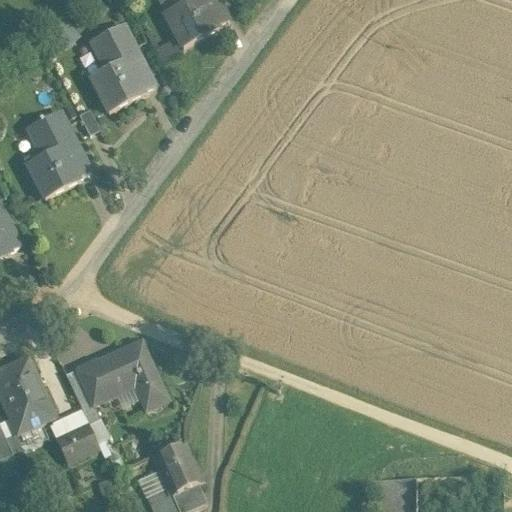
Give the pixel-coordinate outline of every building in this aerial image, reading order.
[(215,0),(175,0),(181,11),(166,18),(183,52),(219,34),(217,31),(205,9),(217,2),(215,0)] [(229,25),(217,2),(205,9),(217,31),(229,25)] [(124,31),(92,47),(106,75),(91,83),(108,117),(144,99),(143,96),(154,90),(124,31)] [(100,135),(90,114),(79,120),(90,140),(100,135)] [(60,117),(28,133),(43,162),(27,170),(45,204),(80,185),(79,183),(67,160),(79,154),(60,117)] [(91,177),(79,154),(67,160),(79,183),(91,177)] [(0,210),(0,264),(10,259),(9,256),(0,239),(0,231),(9,227),(0,210)] [(20,250),(9,227),(0,231),(0,239),(9,256),(20,250)] [(141,347),(99,366),(107,384),(86,394),(94,410),(95,410),(135,391),(146,415),(168,405),(141,347)] [(55,422),(28,363),(11,371),(12,372),(0,377),(0,401),(18,439),(55,422)] [(98,364),(77,374),(86,394),(107,384),(99,366),(98,364)] [(77,374),(66,379),(89,428),(89,429),(101,423),(95,410),(94,410),(86,394),(77,374)] [(89,428),(56,443),(67,467),(100,452),(89,429),(89,428)] [(0,430),(0,463),(13,458),(0,430)] [(202,487),(185,449),(155,462),(168,491),(172,501),(173,500),(177,511),(196,511),(207,507),(199,489),(202,487)] [(503,511),(503,483),(395,484),(395,485),(395,511),(503,511)] [(395,511),(395,485),(375,485),(374,511),(395,511)] [(168,491),(147,500),(152,511),(177,511),(173,500),(172,501),(168,491)]
